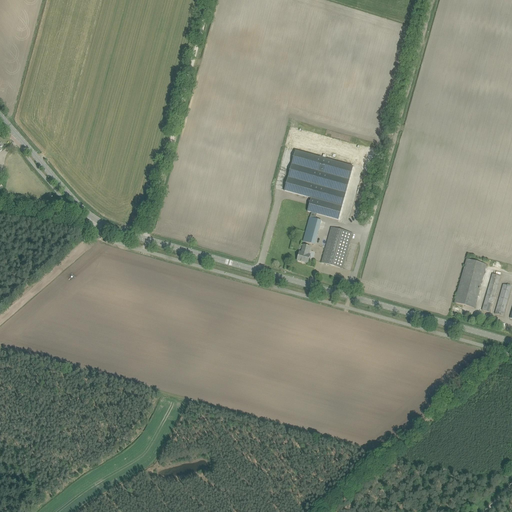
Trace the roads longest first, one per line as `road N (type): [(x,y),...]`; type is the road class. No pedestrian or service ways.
road 1 (tertiary): [(511,341),(114,229),(79,206),(0,115)]
road 2 (track): [(432,0),(349,296)]
road 3 (track): [(145,239),(209,0)]
road 4 (track): [(321,511),(498,350)]
road 5 (track): [(0,319),(97,233)]
